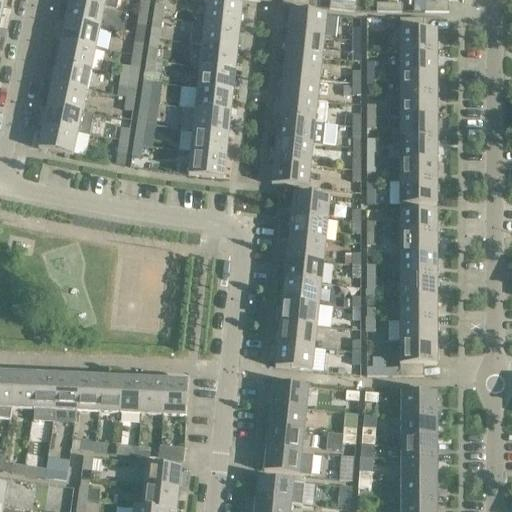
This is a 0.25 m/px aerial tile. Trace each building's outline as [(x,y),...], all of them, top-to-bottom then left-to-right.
[(118,0),(69,0),(70,1),(104,9),(116,11),(118,0)] [(104,9),(70,1),(65,22),(100,30),(104,9)] [(141,2),(139,14),(147,15),(149,3),(141,2)] [(330,2),(329,10),(342,12),(342,3),(330,2)] [(448,14),(448,2),(437,2),(424,2),(424,14),(448,14)] [(206,3),(204,26),(239,29),(241,7),(206,3)] [(355,4),(342,3),(342,12),(354,13),(355,4)] [(376,5),(376,14),(389,14),(389,5),(376,5)] [(401,5),(389,5),(389,14),(401,14),(401,5)] [(164,7),(155,6),(153,18),(162,19),(164,7)] [(289,12),(287,35),(323,39),(326,16),(289,12)] [(147,15),(139,14),(137,26),(146,28),(147,15)] [(162,19),(153,18),(151,30),(160,32),(162,19)] [(423,20),(399,20),(399,55),(436,55),(436,32),(423,32),(423,20)] [(100,30),(65,22),(61,43),(95,51),(100,30)] [(190,46),(202,47),(237,51),(239,29),(204,26),(192,24),(190,46)] [(353,30),(353,42),(361,42),(361,30),(353,30)] [(323,39),(287,35),(285,56),(321,60),(323,39)] [(361,42),(353,42),(353,54),(361,54),(361,42)] [(95,51),(61,43),(56,65),(91,72),(95,51)] [(134,44),(132,56),(141,58),(143,45),(134,44)] [(237,51),(202,47),(199,69),(235,72),(237,51)] [(157,50),(148,48),(146,61),(155,62),(157,50)] [(436,55),(399,55),(399,76),(436,76),(436,55)] [(141,58),(132,56),(130,69),(139,70),(141,58)] [(321,60),(285,56),(282,78),(319,82),(321,60)] [(155,62),(146,61),(145,73),(153,74),(155,62)] [(374,64),(366,64),(366,76),(374,76),(374,64)] [(91,72),(56,65),(52,86),(86,93),(91,72)] [(235,72),(199,69),(197,90),(232,94),(235,72)] [(352,73),(352,85),(360,85),(361,73),(352,73)] [(374,76),(366,76),(366,88),(374,88),(374,76)] [(436,76),(399,76),(399,98),(436,98),(436,76)] [(319,82),(282,78),(280,99),(317,103),(319,82)] [(360,85),(352,85),(352,97),(360,97),(360,85)] [(86,93),(52,86),(47,107),(82,114),(86,93)] [(127,87),(125,99),(134,100),(136,88),(127,87)] [(232,94),(197,90),(195,112),(230,115),(232,94)] [(151,92),(142,91),(140,103),(149,105),(151,92)] [(392,119),(399,119),(436,119),(436,98),(399,98),(392,98),(392,119)] [(134,100),(125,99),(124,112),(132,113),(134,100)] [(327,104),(317,103),(280,99),(278,121),(324,126),(327,104)] [(149,105),(140,103),(138,116),(147,117),(149,105)] [(82,114),(47,107),(43,128),(77,135),(89,137),(93,116),(82,114)] [(374,107),(366,107),(366,119),(374,119),(374,107)] [(230,115),(195,112),(193,133),(228,137),(230,115)] [(352,117),(352,129),(360,129),(360,117),(352,117)] [(374,119),(366,119),(366,131),(374,131),(374,119)] [(436,119),(399,119),(399,141),(436,141),(436,119)] [(324,126),(278,121),(275,142),(312,146),(322,147),(324,126)] [(77,135),(43,128),(38,150),(72,157),(77,135)] [(121,129),(119,142),(128,143),(130,131),(121,129)] [(360,129),(352,129),(352,141),(360,141),(360,129)] [(144,135),(135,133),(133,146),(142,147),(144,135)] [(228,137),(193,133),(190,155),(225,158),(228,137)] [(436,141),(399,141),(399,163),(436,163),(436,141)] [(128,143),(119,142),(117,154),(126,155),(128,143)] [(312,146),(275,142),(273,164),(310,168),(312,146)] [(142,147),(133,146),(131,158),(140,160),(142,147)] [(374,151),(366,151),(366,163),(374,163),(374,151)] [(225,158),(190,155),(188,177),(223,180),(225,158)] [(352,160),(352,172),(360,172),(360,160),(352,160)] [(374,163),(366,163),(366,175),(374,175),(374,163)] [(436,163),(399,163),(399,184),(436,184),(436,163)] [(310,168),(273,164),(271,186),(307,190),(310,168)] [(360,172),(352,172),(352,184),(360,184),(360,172)] [(436,184),(399,184),(399,207),(436,207),(436,184)] [(330,199),(293,195),(291,218),(327,221),(330,199)] [(374,195),(366,195),(366,207),(374,207),(374,195)] [(352,212),(352,224),(360,224),(360,212),(352,212)] [(436,213),(399,213),(399,236),(436,236),(436,213)] [(327,221),(291,218),(288,239),(325,243),(327,221)] [(360,224),(352,224),(352,236),(360,236),(360,224)] [(374,224),(366,224),(366,236),(374,236),(374,224)] [(374,236),(366,236),(366,248),(374,248),(374,236)] [(436,236),(399,236),(399,257),(436,257),(436,236)] [(325,243),(288,239),(286,261),(323,264),(325,243)] [(352,256),(352,268),(360,268),(360,256),(352,256)] [(436,257),(399,257),(399,279),(436,279),(436,257)] [(323,264),(286,261),(284,282),(320,286),(323,264)] [(374,267),(366,267),(366,279),(374,279),(374,267)] [(360,268),(352,268),(352,280),(360,280),(360,268)] [(374,279),(366,279),(366,291),(374,291),(374,279)] [(436,279),(399,279),(399,301),(436,301),(436,279)] [(320,286),(284,282),(281,304),(318,307),(320,286)] [(352,299),(352,311),(360,311),(360,299),(352,299)] [(436,301),(399,301),(399,322),(436,322),(436,301)] [(318,307),(281,304),(279,325),(316,329),(318,307)] [(374,310),(366,310),(366,322),(374,322),(374,310)] [(360,311),(352,311),(352,323),(360,323),(360,311)] [(374,322),(366,322),(366,334),(374,334),(374,322)] [(436,322),(399,322),(399,344),(436,344),(436,322)] [(316,329),(279,325),(277,346),(314,350),(316,329)] [(352,342),(352,354),(360,354),(360,342),(352,342)] [(436,344),(399,344),(399,378),(423,378),(423,366),(436,366),(436,344)] [(314,350),(277,346),(275,369),(311,373),(314,350)] [(360,354),(352,354),(352,366),(360,366),(360,354)] [(384,370),(366,370),(366,378),(384,378),(384,370)] [(14,375),(0,374),(0,420),(10,422),(12,410),(14,375)] [(35,376),(14,375),(12,410),(33,411),(35,376)] [(57,377),(35,376),(33,411),(55,412),(57,377)] [(78,378),(57,377),(55,412),(54,424),(76,425),(77,413),(78,378)] [(100,379),(78,378),(77,413),(98,414),(100,379)] [(121,380),(100,379),(98,414),(120,415),(121,380)] [(143,381),(121,380),(120,415),(141,416),(143,381)] [(164,382),(143,381),(141,416),(163,417),(164,382)] [(187,383),(164,382),(163,417),(185,418),(187,383)] [(308,389),(273,385),(271,408),(306,411),(308,389)] [(345,402),(358,403),(359,394),(346,393),(345,402)] [(378,396),(365,395),(364,403),(377,404),(378,396)] [(401,395),(401,417),(436,417),(436,395),(401,395)] [(306,411),(271,408),(268,429),(303,433),(306,411)] [(436,417),(401,417),(401,439),(436,439),(436,417)] [(343,428),(343,437),(356,438),(356,429),(343,428)] [(303,433),(268,429),(266,451),(301,454),(303,433)] [(375,430),(362,429),(361,438),(374,439),(375,430)] [(356,438),(343,437),(342,445),(355,446),(356,438)] [(374,439),(361,438),(361,447),(374,447),(374,439)] [(436,439),(401,439),(401,460),(436,460),(436,439)] [(82,443),(81,452),(93,454),(94,445),(82,443)] [(107,446),(94,445),(93,454),(106,455),(107,446)] [(125,448),(124,457),(136,458),(137,450),(125,448)] [(159,448),(158,461),(183,464),(184,451),(159,448)] [(150,451),(137,450),(136,458),(149,460),(150,451)] [(301,454),(266,451),(264,473),(309,478),(311,455),(301,454)] [(83,459),(81,471),(90,473),(92,460),(83,459)] [(340,481),(352,482),(354,460),(342,459),(340,481)] [(436,460),(401,460),(401,482),(436,482),(436,460)] [(13,465),(11,474),(24,476),(25,467),(13,465)] [(181,469),(146,466),(143,488),(178,492),(181,469)] [(37,469),(25,467),(24,476),(36,478),(37,469)] [(55,472),(53,480),(66,482),(68,474),(55,472)] [(372,474),(359,473),(358,481),(371,482),(372,474)] [(305,485),(258,480),(255,503),(290,506),(302,508),(305,485)] [(371,482),(358,481),(357,490),(370,491),(371,482)] [(436,482),(401,482),(401,504),(436,504),(436,482)] [(143,488),(141,509),(164,511),(176,511),(178,492),(143,488)] [(73,490),(65,489),(63,502),(72,503),(73,490)] [(88,490),(79,489),(77,502),(86,503),(88,490)] [(352,490),(339,489),(338,498),(351,499),(352,490)] [(85,511),(86,503),(77,502),(76,511),(85,511)] [(289,511),(290,506),(255,503),(254,511),(289,511)]
